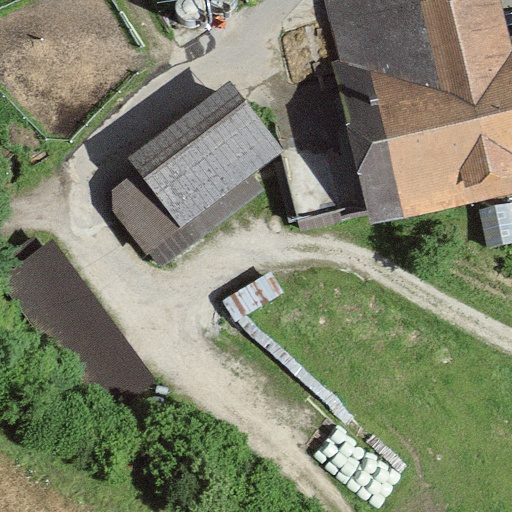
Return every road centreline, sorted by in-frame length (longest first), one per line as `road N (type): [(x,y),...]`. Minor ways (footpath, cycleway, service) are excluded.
road 1 (track): [(142,289),(336,511)]
road 2 (track): [(235,255),(367,262),(511,335)]
